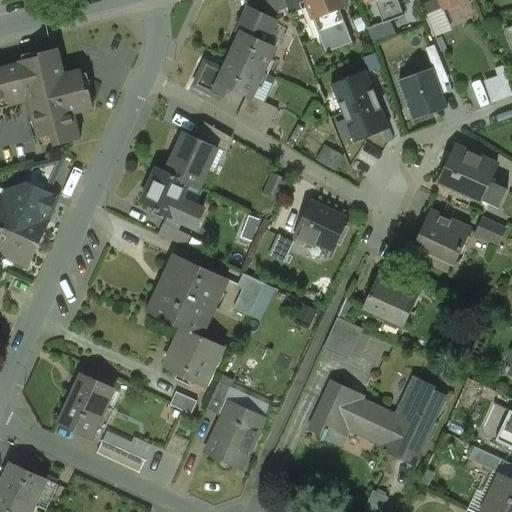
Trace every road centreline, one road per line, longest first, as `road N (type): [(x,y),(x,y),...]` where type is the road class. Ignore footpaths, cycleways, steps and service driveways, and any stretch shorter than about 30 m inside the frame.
road 1 (residential): [(146,77),(0,398)]
road 2 (residential): [(146,77),(366,199)]
road 3 (residential): [(0,422),(192,511)]
